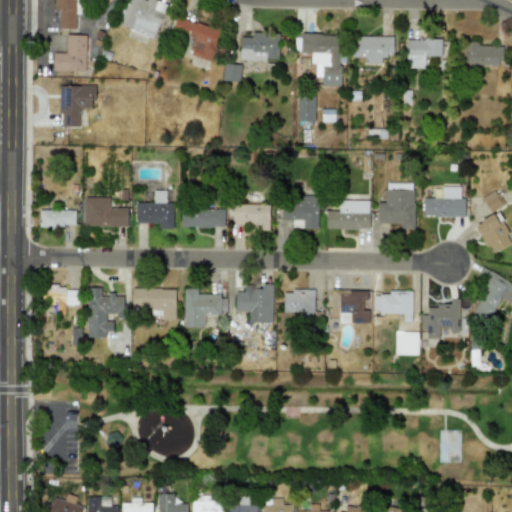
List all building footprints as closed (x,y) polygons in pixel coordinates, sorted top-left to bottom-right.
[(57,28),(74,28),(74,12),(80,12),(80,0),(55,0),(55,10),(57,10),(57,28)] [(152,38),(166,4),(156,0),(126,0),(117,24),(152,38)] [(211,60),(218,28),(175,18),(172,32),(195,38),(191,56),(211,60)] [(239,59),(276,60),(277,33),(250,32),(250,37),(239,37),(239,59)] [(299,52),(310,53),(309,63),(314,63),(314,76),(320,76),(320,85),(338,85),(339,34),(300,33),(299,52)] [(84,71),(85,35),(65,34),(65,52),(52,52),(52,70),(84,71)] [(392,37),(350,35),(350,57),(365,57),(365,63),(380,64),(380,55),(392,55),(392,37)] [(440,39),(405,38),(404,68),(423,68),(424,56),(440,56),(440,39)] [(463,64),(500,66),(500,44),(464,43),(463,64)] [(239,81),(240,64),(222,63),(221,80),(239,81)] [(59,85),(59,126),(78,126),(78,109),(93,109),(93,85),(59,85)] [(314,96),(297,95),(296,120),(313,120),(314,96)] [(458,186),(440,186),(441,197),(422,198),(422,216),(463,216),(463,197),(459,197),(458,186)] [(399,223),(399,229),(413,228),(412,189),(383,190),(383,202),(376,202),(376,223),(399,223)] [(135,202),(134,223),(158,223),(158,228),(171,229),(172,202),(164,202),(165,190),(152,190),(152,202),(135,202)] [(502,205),(494,190),(481,197),(489,212),(502,205)] [(126,207),(108,207),(108,197),(83,196),(83,226),(126,226),(126,207)] [(316,196),(280,196),(280,219),(302,219),(302,228),(316,229),(316,196)] [(368,200),(337,200),(337,210),(325,210),(324,228),(367,229),(368,200)] [(268,204),(231,203),(231,221),(257,222),(257,230),(268,230),(268,204)] [(180,226),(223,227),(223,208),(180,207),(180,226)] [(38,227),(74,226),(74,209),(38,210),(38,227)] [(511,241),(500,222),(497,224),(491,214),(473,225),(491,254),(511,241)] [(511,293),(511,281),(485,270),(469,311),(489,319),(497,298),(509,302),(511,293)] [(271,284),(260,283),(260,286),(243,285),(243,291),(234,291),(233,311),(247,311),(247,322),(270,323),(271,284)] [(76,287),(44,286),(44,305),(76,306),(76,287)] [(85,335),(111,335),(111,316),(122,316),(122,294),(100,294),(100,287),(85,287),(85,335)] [(174,289),(130,287),(130,308),(161,309),(160,319),(173,320),(174,289)] [(196,294),(196,288),(182,288),(182,327),(203,327),(203,314),(219,315),(219,294),(196,294)] [(282,311),(299,312),(299,315),(313,316),(313,290),(282,289),(282,311)] [(337,323),(367,322),(367,310),(361,310),(361,299),(366,299),(366,289),(330,290),(330,316),(337,316),(337,323)] [(372,294),(371,313),(402,313),(402,321),(410,321),(411,290),(387,290),(387,294),(372,294)] [(419,314),(419,330),(425,330),(425,338),(438,338),(438,326),(448,326),(448,332),(459,331),(458,298),(449,299),(449,304),(426,305),(426,314),(419,314)] [(394,354),(416,354),(417,330),(394,330),(394,354)] [(122,439),(112,429),(102,440),(112,449),(122,439)] [(73,504),(75,496),(65,493),(63,500),(52,496),(46,511),(79,511),(81,506),(73,504)] [(185,511),(185,503),(173,503),(172,493),(155,493),(155,511),(185,511)] [(116,511),(116,505),(108,505),(108,496),(85,496),(85,511),(116,511)] [(150,511),(150,503),(139,503),(139,497),(129,498),(129,503),(119,503),(119,511),(150,511)] [(281,498),(269,498),(269,504),(260,504),(260,511),(291,511),(291,504),(281,504),(281,498)] [(190,511),(219,511),(219,500),(191,499),(190,511)] [(404,511),(405,510),(376,503),(373,511),(404,511)]
